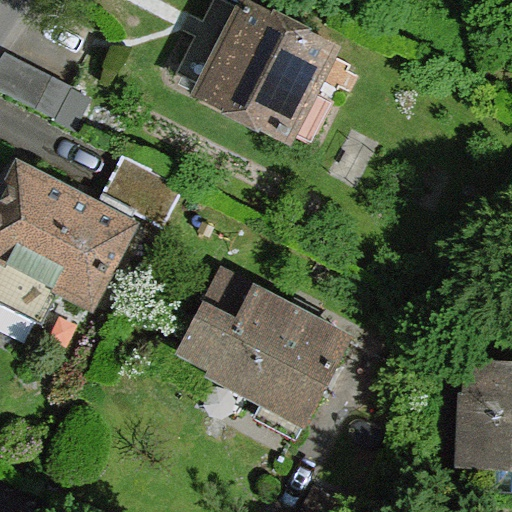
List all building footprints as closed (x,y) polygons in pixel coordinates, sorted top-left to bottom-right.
[(206,89),(245,11),(224,0),(215,0),(177,75),(206,89)] [(332,51),(247,7),(245,11),(206,89),(204,93),(289,137),(292,132),(331,54),(332,51)] [(352,65),(331,54),(292,132),(313,143),(352,65)] [(72,89),(7,56),(0,66),(0,90),(56,120),(72,89)] [(125,155),(103,199),(165,230),(187,186),(125,155)] [(22,168),(0,209),(0,303),(46,326),(64,290),(93,304),(133,226),(22,168)] [(350,340),(225,273),(182,351),(216,368),(213,374),(266,403),(304,423),(306,424),(350,340)] [(511,378),(483,377),(482,397),(480,420),(478,451),(488,452),(511,453),(511,378)] [(480,420),(482,397),(465,396),(464,419),(480,420)] [(304,423),(266,403),(258,418),(296,438),(304,423)] [(511,453),(488,452),(487,491),(511,491),(511,453)] [(353,511),(355,510),(316,491),(305,511),(353,511)]
